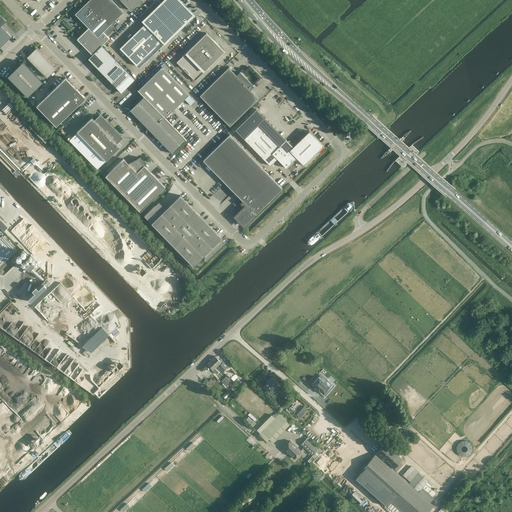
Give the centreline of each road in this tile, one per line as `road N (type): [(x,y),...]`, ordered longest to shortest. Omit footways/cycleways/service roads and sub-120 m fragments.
road 1 (unclassified): [(197,0),(340,146),(342,155),(252,243),(36,30)]
road 2 (tertiary): [(232,332),(299,270),(419,186),(511,80)]
road 3 (tertiary): [(38,511),(232,332)]
road 4 (unknown): [(70,261),(122,318),(116,349),(98,359),(76,355),(25,308)]
road 5 (primary): [(369,120),(511,247)]
road 6 (primary): [(237,0),(281,49),(369,120)]
road 7 (primary): [(369,120),(247,0)]
road 8 (track): [(398,394),(383,381),(485,276)]
road 9 (unclassified): [(342,429),(232,332)]
road 10 (unknown): [(0,354),(49,400),(27,432),(12,442),(0,438)]
